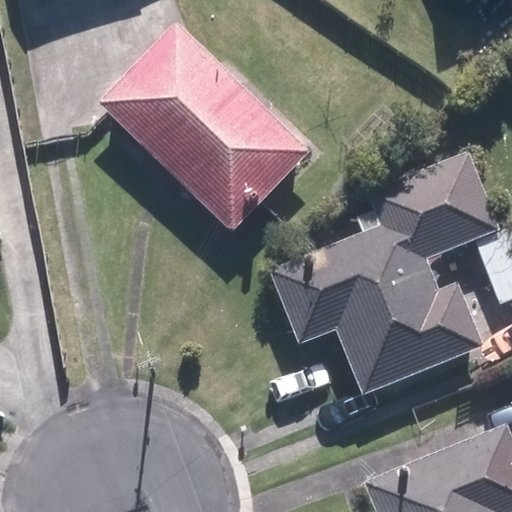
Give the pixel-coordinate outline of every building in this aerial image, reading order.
[(189,22),(110,107),(243,231),(322,147),(189,22)] [(509,228),(477,146),(373,186),(381,207),(356,217),(363,237),(280,268),(308,343),(343,329),(367,393),(497,343),(470,275),(446,284),(436,256),(509,228)] [(0,216),(0,241),(8,239),(0,216)] [(511,234),(482,245),(504,306),(511,302),(511,234)] [(511,511),(511,420),(370,477),(384,511),(511,511)]
